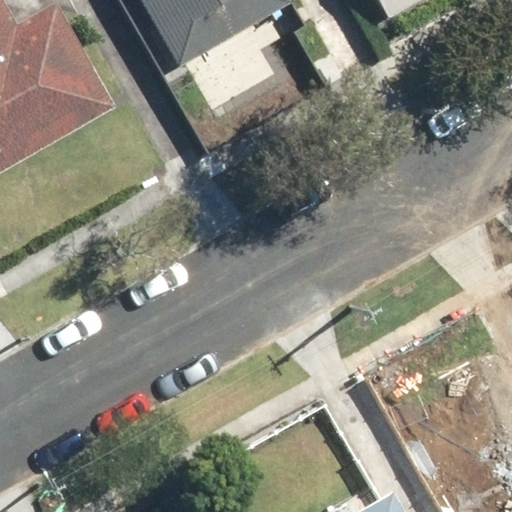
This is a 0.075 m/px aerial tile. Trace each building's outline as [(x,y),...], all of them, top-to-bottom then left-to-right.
[(0,0),(0,169),(115,105),(55,0),(50,0),(15,20),(3,0),(0,0)] [(287,0),(137,0),(175,65),(287,0)] [(412,0),(376,0),(386,15),(412,0)] [(508,492),(473,511),(511,511),(511,468),(499,476),(508,492)] [(393,511),(378,486),(333,511),(393,511)]
